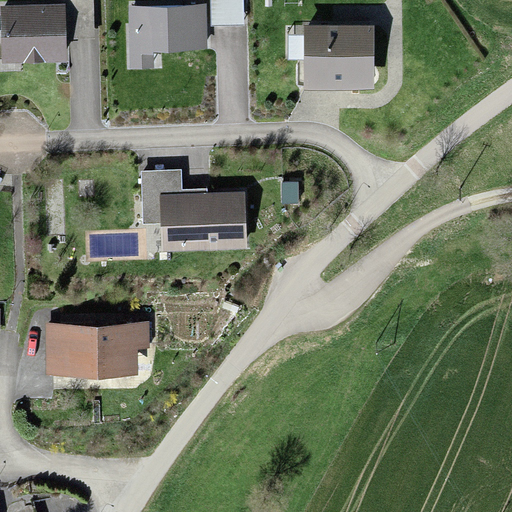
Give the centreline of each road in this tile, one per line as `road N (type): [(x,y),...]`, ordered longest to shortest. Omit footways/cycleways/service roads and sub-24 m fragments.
road 1 (residential): [(387,188),(341,137),(0,144)]
road 2 (tertiary): [(127,500),(261,324),(387,188)]
road 3 (track): [(511,195),(444,214),(310,310),(269,315)]
road 4 (tertiary): [(387,188),(511,89)]
road 5 (residential): [(0,466),(69,471),(127,500)]
